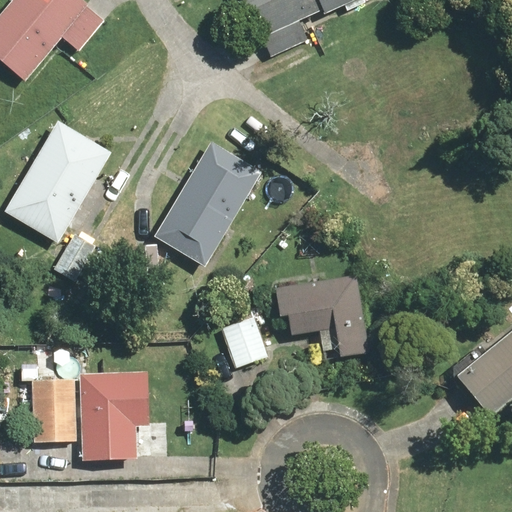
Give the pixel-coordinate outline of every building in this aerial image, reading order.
[(106,21),(81,0),(16,0),(0,20),(0,63),(25,84),(63,39),(79,52),(106,21)] [(242,0),(271,60),(307,43),(299,24),(323,13),(325,18),(362,0),(242,0)] [(112,155),(60,124),(6,214),(59,245),(112,155)] [(206,268),(262,173),(212,143),(156,239),(206,268)] [(99,246),(77,232),(55,268),(76,281),(99,246)] [(159,246),(132,248),(136,288),(162,286),(159,246)] [(358,280),(278,290),(282,322),(291,321),(293,338),(321,334),(324,359),(367,354),(358,280)] [(270,361),(254,317),(221,328),(237,372),(270,361)] [(511,405),(511,333),(458,381),(494,421),(511,405)] [(150,375),(83,376),(83,462),(136,462),(136,428),(151,428),(150,375)] [(77,381),(35,381),(35,444),(77,444),(77,381)]
